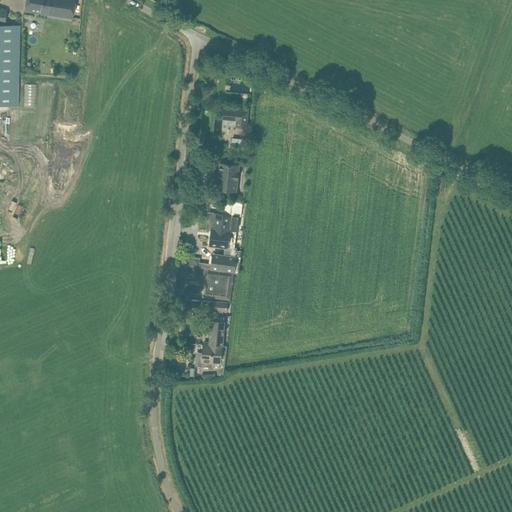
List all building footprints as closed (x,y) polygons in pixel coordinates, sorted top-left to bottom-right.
[(72,18),(74,0),(25,0),(23,10),(72,18)] [(19,25),(0,24),(0,104),(16,105),(19,25)] [(246,127),(248,111),(224,109),(223,119),(237,120),(236,126),(246,127)] [(230,149),(235,150),(244,151),(245,144),(231,142),(230,149)] [(215,189),(225,190),(236,191),(239,165),(219,163),(217,180),(216,179),(215,189)] [(208,198),(187,196),(186,196),(185,202),(201,204),(200,211),(207,212),(208,198)] [(222,200),(220,214),(214,213),(210,246),(224,248),(224,254),(212,253),(211,265),(198,263),(199,258),(188,257),(189,246),(183,245),(181,256),(179,258),(178,260),(179,261),(179,265),(234,272),(238,247),(236,247),(239,216),(241,217),(243,202),(222,200)] [(234,272),(179,265),(191,267),(191,270),(206,275),(208,277),(205,297),(230,300),(234,274),(234,272)] [(182,300),(181,310),(197,311),(198,301),(182,300)] [(212,310),(225,311),(227,311),(227,302),(213,302),(212,310)] [(203,345),(222,346),(224,318),(212,317),(210,342),(204,342),(204,344),(203,344),(203,345)] [(218,368),(217,374),(224,373),(227,346),(222,346),(203,345),(202,352),(198,352),(197,366),(218,368)]
